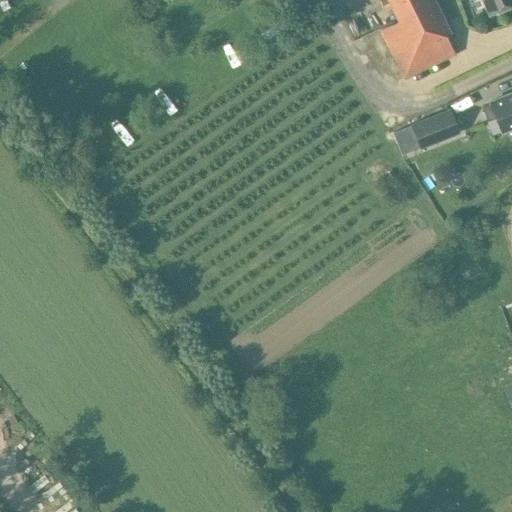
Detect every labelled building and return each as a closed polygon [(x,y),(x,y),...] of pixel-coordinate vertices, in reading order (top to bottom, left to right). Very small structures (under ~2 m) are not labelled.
[(455,54),(428,0),(387,0),(397,20),(379,29),(404,79),(455,54)] [(511,4),(511,0),(482,0),(488,14),(511,4)] [(497,116),(503,131),(511,127),(511,92),(491,101),(492,103),(482,106),(488,120),(497,116)] [(412,125),(421,147),(458,132),(449,110),(412,125)] [(481,270),(474,256),(458,265),(465,278),(481,270)]
